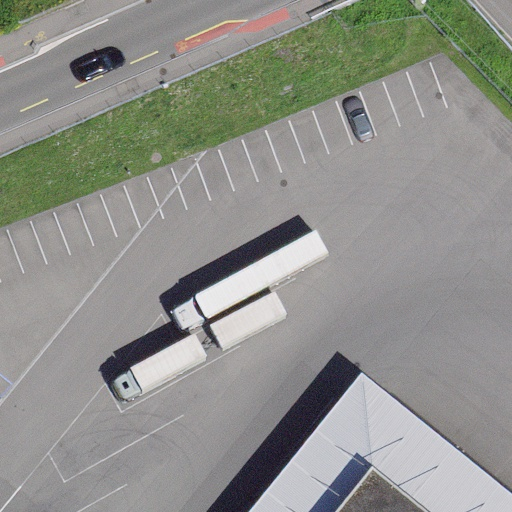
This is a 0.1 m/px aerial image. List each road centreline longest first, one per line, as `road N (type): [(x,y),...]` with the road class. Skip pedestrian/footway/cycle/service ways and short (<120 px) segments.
road 1 (unknown): [(511,75),(455,64),(388,81),(217,172),(166,212),(0,450)]
road 2 (unknown): [(188,511),(511,133)]
road 3 (tertiary): [(222,0),(0,97)]
